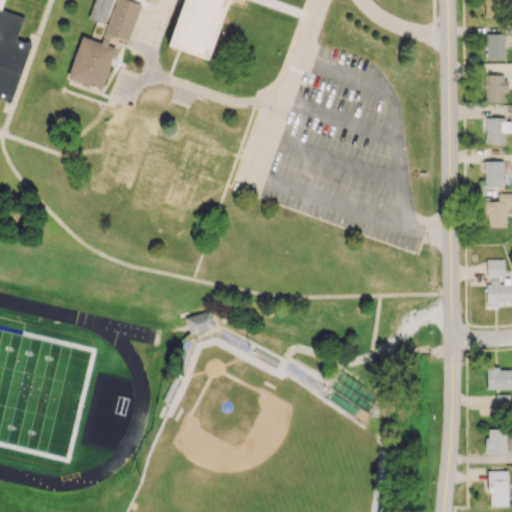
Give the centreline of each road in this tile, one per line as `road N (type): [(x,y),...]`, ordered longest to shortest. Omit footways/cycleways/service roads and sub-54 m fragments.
road 1 (tertiary): [(446,0),(452,398),(442,511)]
road 2 (track): [(0,473),(61,485),(96,476),(123,455),(142,402),(132,360),(111,335),(0,301)]
